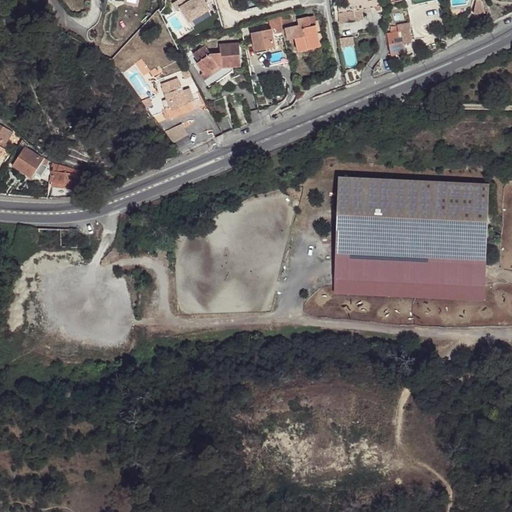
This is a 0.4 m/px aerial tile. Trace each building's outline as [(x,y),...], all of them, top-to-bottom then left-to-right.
[(491,10),(495,22),(505,17),(501,6),(491,10)] [(340,23),(364,19),(362,10),(338,14),(340,23)] [(291,13),(280,16),(281,24),(293,21),(291,13)] [(269,19),(271,29),(271,30),(275,29),(276,34),(283,32),(281,24),(280,16),(269,19)] [(307,46),(320,43),(316,25),(311,27),(308,17),(298,19),(299,25),(285,28),(288,39),(295,38),(298,51),(308,49),(307,46)] [(247,24),(240,26),(243,35),(249,33),(247,24)] [(256,50),(275,47),(271,30),(271,29),(252,33),(256,50)] [(401,31),(387,34),(391,56),(405,54),(401,31)] [(201,76),(209,87),(233,71),(233,67),(241,66),(239,43),(219,45),(220,53),(211,54),(205,46),(193,54),(199,62),(197,64),(204,74),(201,76)] [(150,72),(150,71),(142,59),(135,63),(144,76),(150,72)] [(192,76),(188,68),(182,71),(185,79),(192,76)] [(350,71),(351,84),(361,81),(360,69),(350,71)] [(262,89),(259,75),(251,77),(254,90),(262,89)] [(166,109),(170,118),(193,109),(192,106),(193,106),(191,101),(194,100),(190,89),(183,91),(178,78),(162,85),(167,99),(170,107),(166,109)] [(147,107),(152,105),(149,98),(142,101),(147,107)] [(67,119),(70,128),(77,125),(74,116),(67,119)] [(216,120),(223,134),(234,130),(228,116),(216,120)] [(3,121),(0,118),(0,158),(2,156),(4,158),(5,155),(3,154),(6,150),(3,148),(6,144),(14,131),(3,121)] [(188,135),(182,124),(165,132),(173,143),(188,135)] [(20,144),(25,147),(27,149),(29,146),(23,140),(20,144)] [(25,147),(13,166),(32,178),(35,172),(41,163),(44,159),(27,149),(25,147)] [(47,166),(48,167),(49,161),(45,158),(44,159),(41,163),(47,166)] [(35,172),(42,176),(47,166),(41,163),(35,172)] [(52,172),(51,181),(52,181),(64,183),(78,185),(79,175),(81,175),(81,171),(59,165),(57,172),(52,172)] [(489,184),(338,177),(334,278),(485,285),(489,184)] [(485,285),(334,278),(334,293),(484,301),(485,285)]
